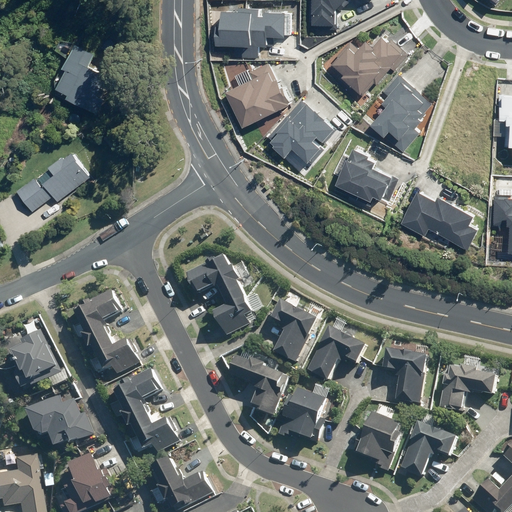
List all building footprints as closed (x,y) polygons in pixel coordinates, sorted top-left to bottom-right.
[(313,0),(313,25),(335,26),(336,10),(346,0),(313,0)] [(285,38),(285,14),(265,13),(265,17),(259,17),(260,9),(239,8),(239,13),(222,12),(220,27),(216,27),(216,46),(236,47),(236,57),(259,58),(259,47),(267,47),(267,38),(285,38)] [(340,76),(363,97),(375,84),(376,85),(392,68),(394,71),(409,54),(392,40),(388,44),(382,38),(372,49),(366,43),(359,50),(351,43),(339,57),(340,58),(332,66),(341,75),(340,76)] [(97,53),(78,43),(65,67),(69,69),(59,87),(70,94),(69,97),(99,113),(106,99),(99,96),(111,74),(92,64),(97,53)] [(268,74),(219,97),(236,131),(288,104),(277,80),(272,82),(268,74)] [(403,152),(419,133),(414,129),(422,120),(420,119),(433,104),(399,75),(385,91),(390,96),(382,105),(387,108),(371,126),(384,138),(385,136),(403,152)] [(511,96),(500,96),(499,121),(495,121),(494,136),(506,136),(505,147),(509,147),(509,149),(511,148),(511,96)] [(301,103),(266,142),(284,158),(291,151),(306,165),(320,149),(312,143),(316,139),(323,144),(333,131),(301,103)] [(338,187),(336,190),(371,206),(375,198),(380,201),(388,185),(389,186),(392,179),(373,170),(375,164),(368,160),(369,158),(353,150),(351,156),(345,153),(335,173),(341,176),(336,186),(338,187)] [(59,201),(91,176),(73,152),(65,158),(64,156),(50,166),(55,173),(45,181),(48,185),(45,187),(37,177),(19,191),(34,211),(55,195),(59,201)] [(418,193),(402,224),(425,236),(429,229),(468,250),(478,231),(469,226),(474,218),(438,199),(436,202),(418,193)] [(510,254),(511,253),(511,199),(509,200),(509,197),(495,196),(495,220),(496,220),(496,225),(508,225),(508,228),(510,228),(510,254)] [(226,254),(189,274),(200,294),(217,285),(220,292),(223,291),(230,305),(217,312),(217,313),(216,313),(223,327),(224,326),(229,336),(253,324),(248,316),(256,313),(248,298),(249,298),(240,281),(243,279),(236,265),(234,267),(229,258),(228,258),(226,254)] [(118,365),(122,373),(147,361),(136,337),(123,344),(110,318),(129,309),(119,289),(92,302),(94,306),(85,311),(95,330),(92,332),(98,345),(101,343),(113,367),(118,365)] [(287,329),(274,355),(296,366),(310,337),(309,336),(317,322),(296,311),(280,304),(272,321),(287,329)] [(30,388),(63,372),(42,330),(22,340),(23,343),(11,350),(21,370),(16,372),(24,389),(29,387),(30,388)] [(308,374),(327,383),(340,358),(356,366),(365,349),(329,330),(320,347),(321,348),(308,374)] [(400,374),(396,403),(420,407),(425,375),(423,374),(426,359),(386,352),(383,371),(400,374)] [(253,362),(241,357),(233,375),(257,385),(255,387),(261,390),(254,408),(277,416),(284,396),(291,378),(287,376),(288,376),(267,367),(268,364),(254,359),(253,362)] [(481,372),(482,369),(466,366),(465,369),(455,367),(455,368),(451,367),(443,408),(466,413),(470,394),(476,395),(477,392),(497,396),(501,376),(481,372)] [(158,444),(161,452),(186,440),(175,416),(162,423),(150,397),(168,388),(158,368),(131,381),(133,385),(125,390),(134,409),(131,411),(138,424),(141,422),(152,446),(158,444)] [(289,437),(310,444),(312,439),(319,441),(326,421),(318,418),(324,402),(298,393),(295,401),(295,402),(290,400),(283,420),(285,421),(281,433),(279,437),(288,440),(289,437)] [(62,396),(29,410),(38,433),(46,436),(51,434),(57,448),(74,441),(74,443),(81,440),(81,441),(96,434),(87,413),(83,415),(76,399),(66,404),(62,396)] [(379,468),(390,472),(405,435),(401,433),(405,424),(376,414),(370,433),(364,431),(357,453),(373,459),(372,463),(380,465),(379,468)] [(411,444),(412,444),(401,472),(422,479),(431,454),(448,460),(456,440),(431,431),(435,419),(425,415),(421,427),(418,426),(411,444)] [(63,511),(88,511),(117,498),(113,489),(118,486),(114,477),(124,472),(107,438),(86,448),(90,456),(75,463),(79,470),(62,478),(68,490),(55,496),(63,511)] [(471,499),(472,500),(484,511),(511,511),(511,442),(500,455),(511,467),(511,477),(507,482),(501,489),(490,479),(471,499)] [(18,511),(43,511),(34,454),(12,457),(13,470),(0,472),(0,506),(17,503),(18,511)] [(178,470),(173,458),(155,468),(164,486),(161,487),(168,502),(171,500),(176,510),(183,506),(185,510),(216,493),(206,472),(187,481),(181,468),(178,470)]
